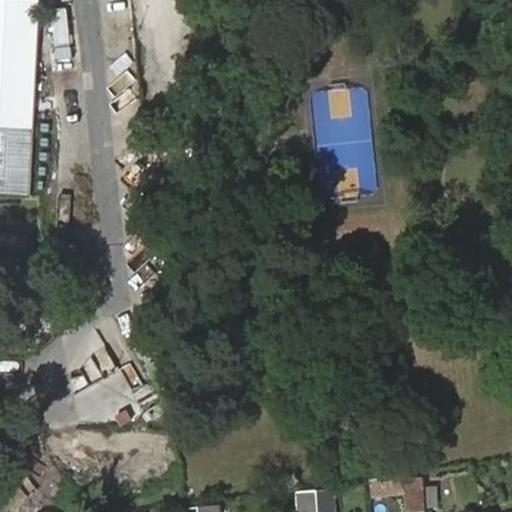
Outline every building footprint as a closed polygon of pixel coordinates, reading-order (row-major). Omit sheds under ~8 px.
[(0,0),(0,192),(31,194),(39,0),(0,0)] [(56,46),(73,45),(72,7),(54,8),(56,46)] [(422,483),(422,474),(405,475),(407,507),(424,506),(422,483)] [(435,483),(422,483),(424,506),(436,506),(435,483)] [(333,511),(332,489),(315,490),(315,511),(333,511)] [(315,511),(315,490),(294,491),(295,511),(315,511)]
